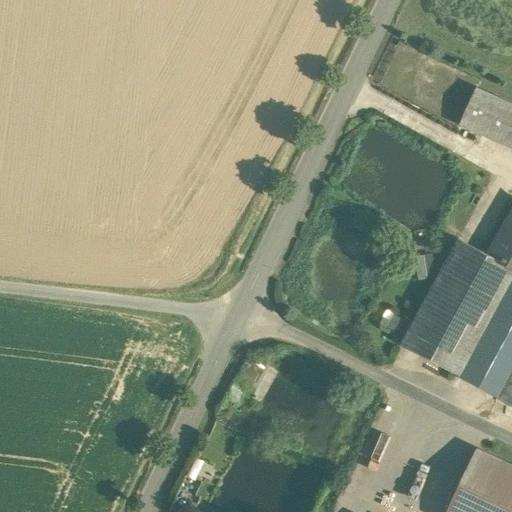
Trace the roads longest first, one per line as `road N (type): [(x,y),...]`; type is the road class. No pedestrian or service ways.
road 1 (tertiary): [(391,0),(238,315)]
road 2 (unclassified): [(511,441),(238,315)]
road 3 (track): [(238,315),(0,284)]
road 4 (tertiary): [(238,315),(145,511)]
